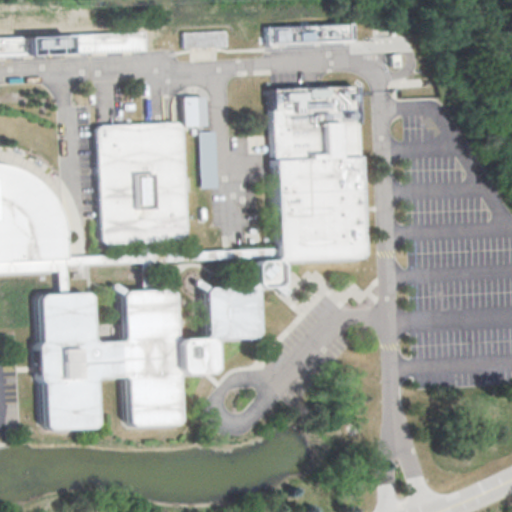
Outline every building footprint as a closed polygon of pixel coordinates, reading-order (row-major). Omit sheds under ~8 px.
[(263,26),(263,44),(347,40),(346,23),(263,26)] [(181,31),(182,47),(223,45),(222,30),(181,31)] [(0,36),(0,54),(140,49),(139,31),(0,36)] [(386,53),(387,65),(395,64),(394,52),(386,53)] [(0,163),(6,165),(12,167),(18,170),(24,173),(30,177),(35,181),(40,186),(44,191),(51,201),(56,211),(60,224),(61,233),(61,256),(136,254),(136,242),(102,243),(97,239),(92,128),(96,124),(172,121),(176,125),(182,235),(176,240),(145,242),(145,253),(272,247),(265,89),(349,86),(356,252),(352,256),(277,260),(275,262),(275,281),(285,290),(280,295),(270,286),(253,286),(250,289),(252,333),(248,336),(205,337),(203,340),(203,367),(200,371),(173,373),(170,375),(173,419),(169,423),(126,425),(121,421),(120,378),(116,375),(91,375),(88,379),(90,421),(85,426),(43,428),(39,424),(37,382),(32,378),(31,345),(35,340),(33,298),(38,293),(54,293),(53,270),(0,271),(0,163)] [(179,97),(180,125),(201,124),(200,96),(179,97)] [(198,186),(214,186),(212,130),(196,131),(198,186)]
